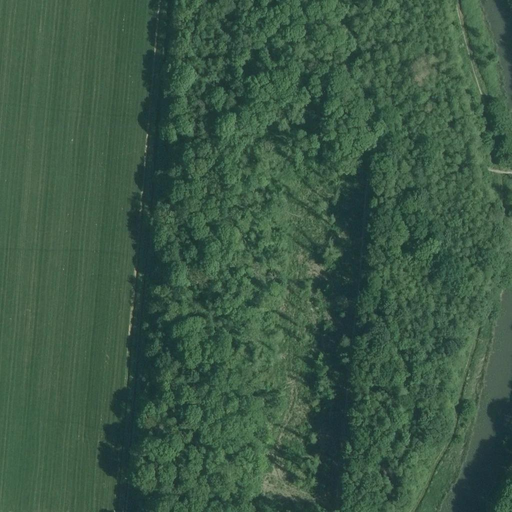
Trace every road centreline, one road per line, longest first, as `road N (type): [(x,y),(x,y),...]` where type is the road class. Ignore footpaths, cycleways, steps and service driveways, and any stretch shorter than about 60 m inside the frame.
road 1 (track): [(457,0),(500,171),(366,163),(334,511)]
road 2 (track): [(125,511),(170,0)]
